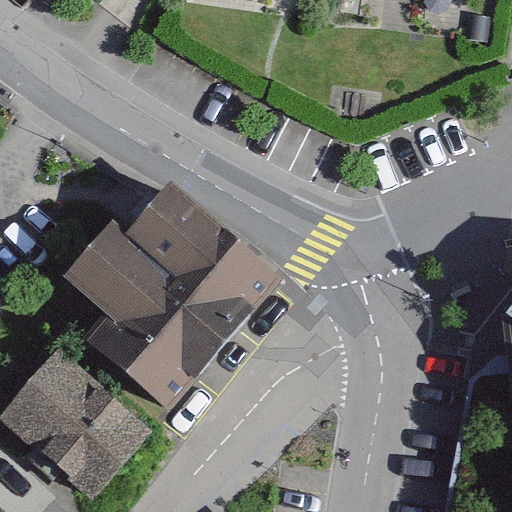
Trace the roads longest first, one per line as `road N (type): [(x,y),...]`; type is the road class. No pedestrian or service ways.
road 1 (residential): [(355,260),(253,207),(0,37)]
road 2 (residential): [(355,260),(383,343),(362,511)]
road 3 (unclassified): [(511,204),(355,260)]
